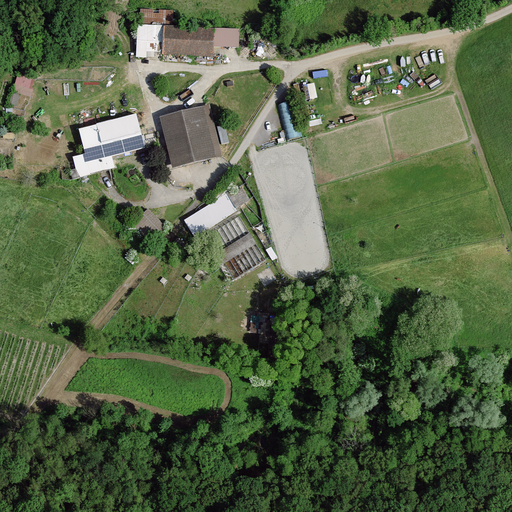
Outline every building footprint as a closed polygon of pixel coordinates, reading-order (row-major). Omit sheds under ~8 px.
[(174,12),(142,11),(142,26),(167,27),(173,27),(174,12)] [(147,51),(166,52),(167,27),(142,26),(140,26),(138,57),(147,57),(147,51)] [(215,46),(216,29),(173,27),(167,27),(166,52),(166,54),(214,56),(215,46)] [(216,29),(215,46),(239,48),(240,38),(240,31),(216,29)] [(36,73),(21,69),(16,85),(32,89),(36,73)] [(34,90),(32,89),(16,85),(14,92),(32,98),(34,90)] [(293,102),(283,104),(292,139),(302,136),(293,102)] [(205,108),(162,119),(175,168),(215,158),(218,158),(205,108)] [(147,149),(138,115),(81,130),(87,155),(75,158),(78,170),(80,178),(116,169),(113,158),(147,149)] [(74,180),(80,178),(78,170),(72,171),(74,180)] [(227,195),(228,196),(237,210),(251,201),(243,189),(235,194),(233,191),(227,195)] [(192,220),(186,223),(194,237),(237,211),(237,210),(228,196),(191,218),(192,220)] [(169,230),(150,211),(135,226),(154,245),(169,230)] [(251,234),(215,257),(221,267),(257,244),(251,234)] [(179,238),(176,243),(186,251),(189,247),(179,238)]
